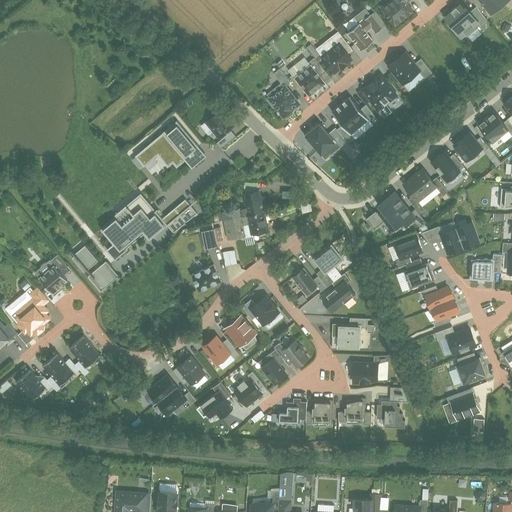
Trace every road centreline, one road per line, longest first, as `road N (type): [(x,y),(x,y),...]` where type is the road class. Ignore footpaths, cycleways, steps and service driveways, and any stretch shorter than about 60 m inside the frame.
road 1 (residential): [(260,265),(232,284),(194,330),(146,356),(117,348),(82,309),(27,356)]
road 2 (residential): [(442,0),(277,138)]
road 3 (residential): [(511,71),(344,198)]
road 4 (residential): [(277,138),(124,0)]
road 5 (residential): [(260,265),(327,347),(330,371),(305,375),(269,400)]
road 6 (residential): [(344,198),(394,342)]
